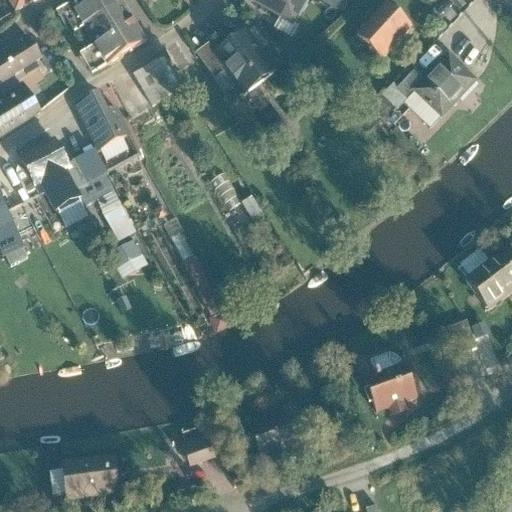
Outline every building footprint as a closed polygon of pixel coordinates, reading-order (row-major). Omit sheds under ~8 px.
[(10,0),(20,17),(41,4),(38,0),(10,0)] [(80,30),(115,8),(110,0),(73,0),(65,5),(80,30)] [(318,0),(249,0),(249,1),(302,30),(318,0)] [(115,8),(80,30),(106,70),(144,46),(118,6),(115,8)] [(420,32),(392,8),(362,41),(389,64),(420,32)] [(222,58),(252,101),(285,79),(255,36),(222,58)] [(0,92),(45,62),(28,38),(0,56),(0,92)] [(485,88),(454,57),(417,95),(447,125),(485,88)] [(171,61),(140,80),(159,112),(191,93),(171,61)] [(0,143),(44,116),(26,87),(0,102),(0,143)] [(105,163),(140,145),(124,114),(120,117),(111,99),(80,114),(105,163)] [(62,146),(26,167),(45,199),(81,178),(62,146)] [(252,197),(230,210),(240,227),(262,215),(252,197)] [(511,258),(473,285),(498,314),(511,304),(511,258)] [(445,330),(455,357),(478,348),(467,321),(445,330)] [(415,367),(372,383),(386,419),(398,415),(402,424),(417,419),(414,410),(429,405),(415,367)] [(251,430),(266,470),(307,455),(292,414),(251,430)] [(168,448),(169,472),(198,470),(196,443),(179,445),(179,447),(168,448)] [(126,500),(120,461),(66,467),(70,506),(126,500)]
